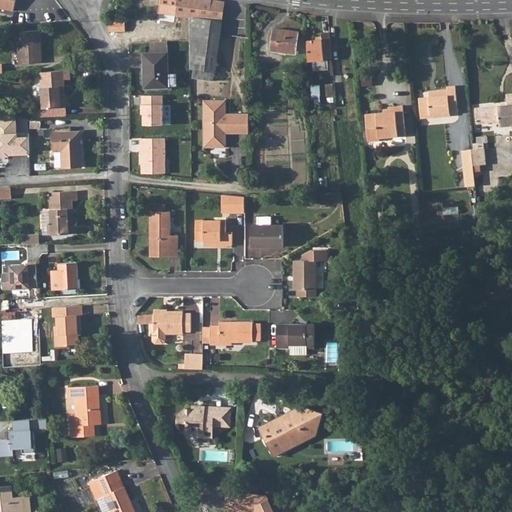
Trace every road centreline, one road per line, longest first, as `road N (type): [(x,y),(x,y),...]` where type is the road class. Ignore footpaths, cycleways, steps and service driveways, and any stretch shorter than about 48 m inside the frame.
road 1 (residential): [(83,0),(112,69),(120,284)]
road 2 (unknown): [(0,184),(241,184)]
road 3 (residential): [(120,284),(133,376),(192,510)]
road 4 (tertiary): [(511,5),(313,0)]
road 5 (residential): [(120,284),(257,285)]
